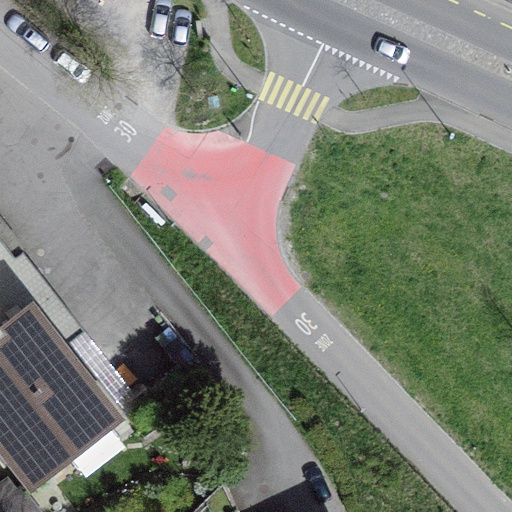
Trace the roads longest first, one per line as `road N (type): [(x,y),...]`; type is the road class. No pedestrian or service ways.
road 1 (residential): [(222,230),(490,511)]
road 2 (residential): [(222,230),(116,120),(0,30)]
road 3 (residential): [(341,0),(296,101),(222,230)]
road 4 (secondary): [(345,0),(511,72)]
